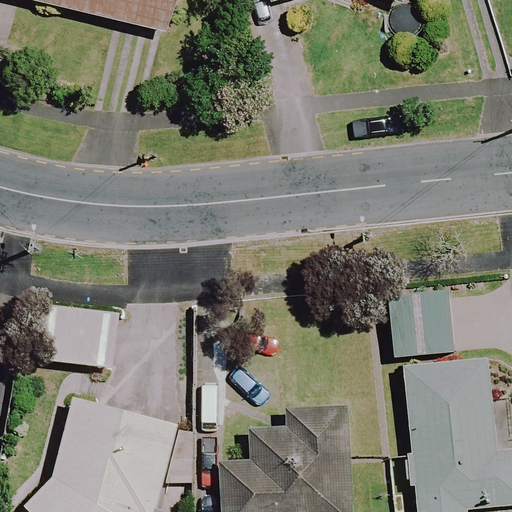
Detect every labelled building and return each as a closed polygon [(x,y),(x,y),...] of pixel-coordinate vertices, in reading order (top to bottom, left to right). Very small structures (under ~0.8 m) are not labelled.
[(179,0),(4,0),(169,40),(179,0)] [(268,0),(271,10),(310,0),(363,0),(405,14),(410,0),(268,0)] [(446,296),(390,299),(394,360),(450,357),(446,296)] [(117,322),(64,317),(59,368),(112,374),(117,322)] [(504,511),(511,510),(511,452),(494,454),(486,366),(404,373),(416,511),(504,511)] [(59,483),(30,511),(155,511),(161,489),(193,489),(193,430),(171,430),(79,406),(59,483)] [(349,511),(345,416),(290,419),(291,433),(252,435),(254,469),(221,471),(223,511),(349,511)]
